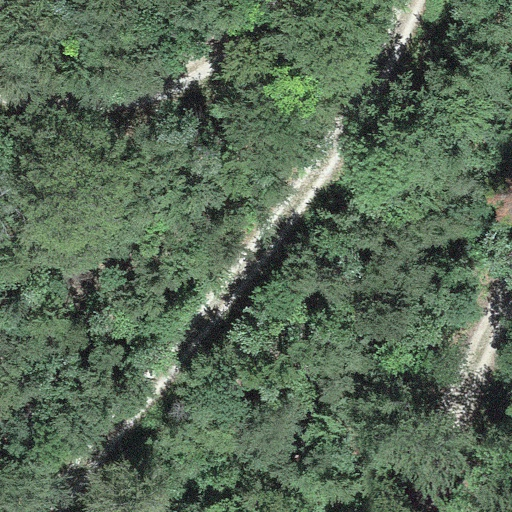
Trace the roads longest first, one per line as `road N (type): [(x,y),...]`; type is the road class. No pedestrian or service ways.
road 1 (track): [(415,0),(304,194),(48,511)]
road 2 (track): [(0,89),(87,100),(137,96),(196,67),(278,0)]
road 3 (track): [(429,511),(460,400),(511,287)]
